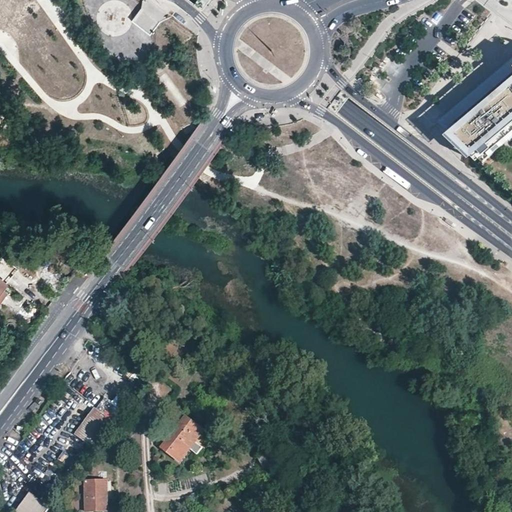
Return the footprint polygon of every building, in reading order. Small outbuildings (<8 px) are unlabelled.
[(166,19),(147,3),(132,22),(151,38),(166,19)] [(511,63),(457,111),(441,125),(455,138),(457,137),(449,129),(511,73),(511,63)] [(511,73),(449,129),(457,137),(486,165),(506,147),(503,143),(508,138),(511,142),(511,73)] [(174,97),(180,107),(187,102),(181,92),(174,97)] [(511,142),(508,138),(503,143),(506,147),(511,142)] [(0,298),(0,289),(17,269),(0,253),(0,298),(0,299),(0,298)] [(56,405),(84,427),(97,411),(69,389),(56,405)] [(97,411),(84,427),(77,436),(84,442),(95,450),(115,425),(97,411)] [(180,461),(204,430),(187,417),(163,448),(180,461)] [(70,466),(73,456),(62,452),(59,462),(70,466)] [(84,483),(86,511),(107,511),(104,481),(84,483)] [(45,511),(49,508),(30,492),(15,511),(45,511)]
